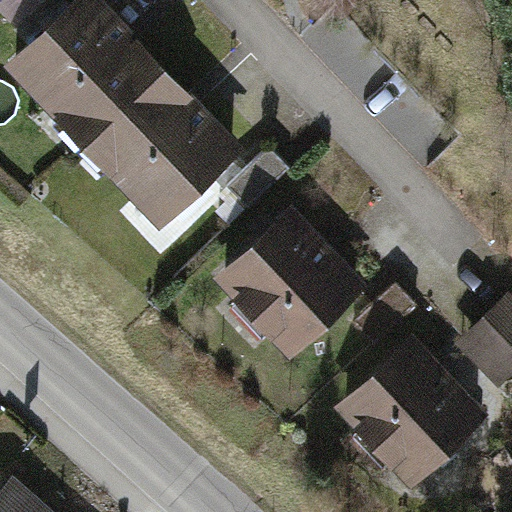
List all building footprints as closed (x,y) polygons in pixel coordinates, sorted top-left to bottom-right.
[(102,0),(80,0),(11,67),(162,225),(240,141),(102,0)] [(293,176),(267,151),(229,191),(254,216),(293,176)] [(283,206),(212,277),(296,360),(367,290),(283,206)] [(419,309),(392,283),(352,323),(379,350),(419,309)] [(511,302),(507,297),(458,343),(501,387),(511,376),(511,302)] [(406,333),(339,399),(417,478),(484,412),(406,333)] [(43,511),(14,486),(0,502),(0,511),(43,511)]
